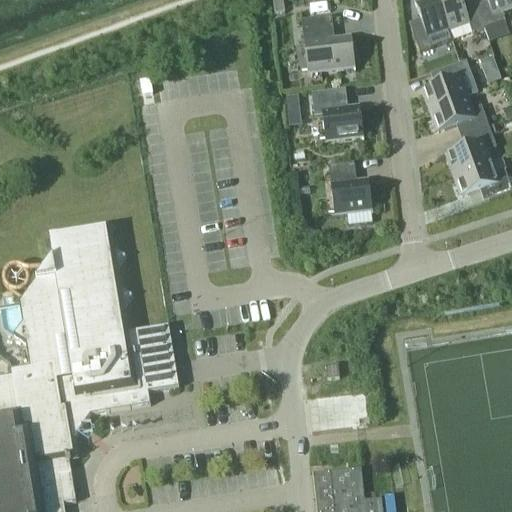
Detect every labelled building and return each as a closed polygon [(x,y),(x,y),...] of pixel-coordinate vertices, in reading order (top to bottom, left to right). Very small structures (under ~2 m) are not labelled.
[(276,0),(273,0),(275,16),(284,15),(282,0),(276,0)] [(427,41),(448,34),(435,0),(423,0),(413,4),(422,27),(410,31),(418,55),(431,51),(427,41)] [(458,0),(435,0),(448,34),(451,43),(472,36),(483,31),(475,8),(463,12),(462,8),(458,0)] [(484,0),(486,4),(475,8),(483,31),(504,24),(501,14),(511,10),(511,9),(508,0),(484,0)] [(333,37),(330,20),(301,23),(307,74),(354,68),(351,42),(330,45),(329,37),(333,37)] [(422,93),(429,114),(467,100),(463,89),(472,86),(465,64),(441,73),(445,85),(422,93)] [(346,106),(344,93),(319,96),(325,143),(362,138),(359,112),(344,114),(343,106),(346,106)] [(298,99),(286,100),(288,120),(300,119),(298,99)] [(464,138),(488,129),(484,117),(474,121),(467,100),(429,114),(437,135),(460,126),(464,138)] [(453,179),(490,165),(486,154),(496,150),(488,129),(464,138),(469,149),(445,158),(453,179)] [(490,165),(453,179),(460,200),(484,191),(488,203),(511,194),(507,182),(498,186),(490,165)] [(355,180),(353,166),(328,169),(334,216),(371,212),(368,185),(353,187),(352,180),(355,180)] [(115,251),(112,230),(50,239),(53,258),(44,271),(23,301),(19,307),(29,373),(11,376),(12,382),(0,384),(0,511),(63,511),(63,508),(76,506),(69,464),(70,464),(69,459),(68,460),(67,456),(71,455),(70,446),(81,430),(90,418),(150,408),(148,395),(178,391),(168,328),(127,335),(124,311),(132,300),(121,291),(118,272),(127,260),(115,251)] [(301,245),(314,243),(313,231),(299,232),(301,245)] [(339,381),(337,367),(325,369),(326,383),(339,381)]
